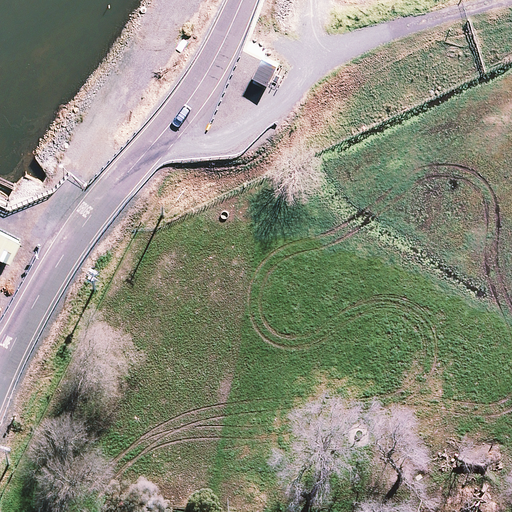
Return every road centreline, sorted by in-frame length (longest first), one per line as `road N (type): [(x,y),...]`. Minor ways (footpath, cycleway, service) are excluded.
road 1 (residential): [(0,369),(73,240),(207,71),(239,0)]
road 2 (track): [(148,145),(220,143),(250,121),(307,58),(315,0)]
